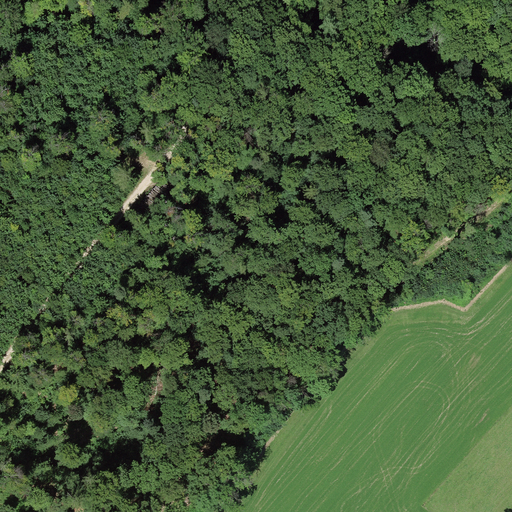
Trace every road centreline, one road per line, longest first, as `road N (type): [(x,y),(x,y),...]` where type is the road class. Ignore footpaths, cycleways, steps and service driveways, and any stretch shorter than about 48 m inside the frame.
road 1 (track): [(33,0),(146,82),(170,112),(167,153),(0,365)]
road 2 (track): [(511,79),(407,0)]
